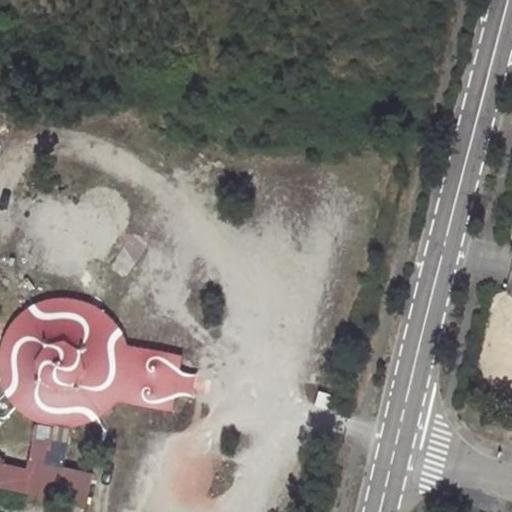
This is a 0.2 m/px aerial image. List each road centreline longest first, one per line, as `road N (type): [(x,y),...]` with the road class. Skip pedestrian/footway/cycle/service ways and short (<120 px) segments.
road 1 (tertiary): [(397,451),(511,0)]
road 2 (residential): [(397,451),(511,487)]
